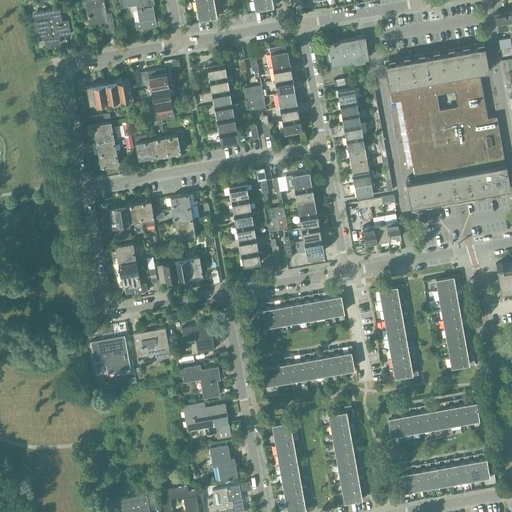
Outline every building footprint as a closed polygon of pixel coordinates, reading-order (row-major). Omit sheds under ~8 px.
[(106,19),(108,35),(109,35),(109,34),(115,33),(111,11),(106,12),(103,0),(79,0),(81,7),(87,6),(89,14),(88,14),(88,17),(89,16),(90,22),(106,19)] [(119,0),(121,7),(136,4),(139,20),(135,21),(137,29),(157,25),(155,20),(154,20),(154,18),(155,18),(153,4),(152,4),(152,6),(148,6),(146,0),(119,0)] [(195,0),(197,9),(214,6),(214,4),(213,0),(195,0)] [(253,0),(255,9),(273,5),(271,0),(253,0)] [(214,6),(197,9),(199,19),(216,16),(215,9),(221,7),(220,3),(214,4),(214,6)] [(59,35),(69,34),(71,33),(68,19),(62,20),(59,7),(39,11),(41,19),(35,20),(39,39),(44,38),(46,45),(60,43),(59,35)] [(508,27),(505,10),(493,12),(496,29),(508,27)] [(480,32),(478,23),(467,26),(469,35),(480,32)] [(352,38),(329,42),(332,62),(353,58),(354,62),(356,61),(365,60),(364,56),(368,55),(364,36),(352,38)] [(269,47),(272,66),(289,63),(287,50),(286,50),(285,44),(269,47)] [(488,69),(485,49),(484,44),(448,51),(448,54),(440,56),(440,52),(389,61),(385,63),(389,86),(392,100),(401,99),(415,179),(406,181),(410,200),(409,200),(410,205),(411,204),(443,198),(443,199),(446,198),(446,195),(454,193),(455,196),(505,187),(510,186),(505,162),(496,116),(487,117),(479,70),(487,68),(487,69),(488,69)] [(511,53),(511,47),(511,46),(500,48),(501,56),(511,53)] [(254,70),(258,69),(256,55),(250,56),(252,70),(254,70)] [(238,59),(240,72),(245,71),(246,71),(244,58),(238,59)] [(207,64),(209,77),(226,74),(224,61),(216,62),(215,59),(207,61),(208,64),(207,64)] [(272,66),(275,79),(292,76),(289,63),(272,66)] [(149,87),(150,87),(168,84),(166,72),(165,72),(164,67),(141,71),(143,84),(148,83),(149,87)] [(209,77),(212,91),(229,88),(226,74),(209,77)] [(275,79),(277,93),(294,90),(292,76),(275,79)] [(129,78),(115,81),(119,98),(132,96),(129,78)] [(115,81),(104,83),(107,101),(119,98),(115,81)] [(107,101),(104,83),(86,86),(89,104),(107,101)] [(150,87),(153,100),(170,97),(168,84),(150,87)] [(261,84),(252,86),(254,97),(263,95),(261,84)] [(243,87),(245,99),(254,97),(252,86),(243,87)] [(337,89),(339,101),(356,98),(353,86),(337,89)] [(212,91),(214,104),(231,101),(229,88),(212,91)] [(277,93),(280,106),(297,103),(294,90),(277,93)] [(263,95),(254,97),(256,108),(265,107),(263,95)] [(170,97),(153,100),(156,117),(174,114),(170,97)] [(254,97),(245,99),(247,110),(256,108),(254,97)] [(339,101),(341,113),(358,110),(356,98),(339,101)] [(214,104),(216,117),(233,114),(231,101),(214,104)] [(280,106),(282,119),(299,116),(297,103),(280,106)] [(341,113),(343,125),(360,122),(358,110),(341,113)] [(216,117),(219,131),(236,128),(233,114),(216,117)] [(299,116),(282,119),(284,133),(301,130),(299,116)] [(93,123),(96,141),(114,138),(113,131),(114,131),(113,126),(112,126),(110,120),(93,123)] [(268,122),(264,122),(262,123),(264,136),(270,135),(268,122)] [(343,125),(346,136),(362,134),(360,122),(343,125)] [(123,124),(125,136),(131,135),(129,123),(123,124)] [(254,124),(250,125),(252,138),(258,137),(256,124),(254,124)] [(236,128),(219,131),(221,144),(238,141),(236,128)] [(177,134),(164,136),(168,154),(180,151),(180,147),(185,146),(183,130),(176,131),(177,134)] [(156,156),(153,138),(147,139),(146,133),(134,135),(135,141),(138,159),(156,156)] [(346,136),(348,148),(364,145),(362,134),(346,136)] [(131,135),(125,136),(127,148),(133,147),(131,135)] [(164,136),(153,138),(156,156),(168,154),(164,136)] [(96,141),(98,153),(116,150),(114,138),(96,141)] [(348,148),(350,160),(366,157),(364,145),(348,148)] [(127,149),(128,158),(135,157),(133,148),(127,149)] [(116,150),(98,153),(101,166),(118,162),(116,150)] [(350,160),(352,172),(368,169),(366,157),(350,160)] [(352,172),(354,184),(371,181),(368,169),(352,172)] [(292,174),(294,187),(311,184),(309,171),(292,174)] [(274,191),(276,191),(280,190),(278,176),(272,178),(274,191)] [(228,179),(231,198),(248,195),(246,182),(242,183),(240,177),(228,179)] [(262,193),(267,192),(268,192),(266,179),(260,180),(262,193)] [(371,181),(354,184),(356,196),(373,193),(371,181)] [(294,187),(297,200),(314,197),(311,184),(294,187)] [(170,196),(172,208),(190,205),(188,193),(170,196)] [(393,194),(381,196),(382,203),(394,201),(393,194)] [(231,198),(233,212),(250,209),(248,195),(231,198)] [(381,196),(369,198),(371,205),(382,203),(381,196)] [(297,200),(299,214),(316,211),(314,197),(297,200)] [(371,205),(369,198),(357,200),(358,208),(371,205)] [(138,200),(138,202),(141,219),(146,219),(147,224),(155,223),(150,199),(144,201),(144,199),(138,200)] [(138,202),(125,204),(129,222),(141,219),(138,202)] [(129,222),(125,204),(108,207),(111,225),(129,222)] [(172,208),(175,221),(192,217),(190,205),(172,208)] [(283,205),(274,207),(276,218),(285,216),(283,205)] [(265,208),(267,220),(276,218),(274,207),(265,208)] [(233,212),(236,225),(253,222),(250,209),(233,212)] [(299,214),(301,227),(318,224),(316,211),(299,214)] [(285,216),(276,218),(278,229),(287,228),(285,216)] [(192,217),(175,221),(178,238),(195,235),(192,217)] [(276,218),(267,220),(269,231),(278,229),(276,218)] [(398,220),(386,222),(389,239),(401,237),(398,220)] [(236,225),(238,238),(255,235),(253,222),(236,225)] [(386,222),(374,224),(377,241),(389,239),(386,222)] [(301,227),(304,240),(321,237),(318,224),(301,227)] [(377,241),(374,224),(362,227),(365,243),(377,241)] [(117,235),(119,241),(132,239),(131,233),(117,235)] [(238,238),(241,252),(258,249),(255,235),(238,238)] [(321,237),(304,240),(306,254),(323,251),(321,237)] [(115,244),(118,262),(136,259),(132,241),(115,244)] [(290,243),(285,243),(283,244),(286,257),(292,256),(290,243)] [(276,245),(272,246),(274,259),(280,258),(278,245),(276,245)] [(258,249),(241,252),(243,265),(260,262),(258,249)] [(199,255),(186,257),(190,275),(202,273),(199,255)] [(186,257),(174,259),(178,277),(190,275),(186,257)] [(118,262),(120,274),(138,271),(136,259),(118,262)] [(178,277),(174,259),(157,262),(160,280),(178,277)] [(511,285),(511,263),(507,264),(507,262),(502,263),(502,262),(496,263),(500,287),(511,285)] [(122,287),(132,285),(133,293),(147,290),(146,282),(140,283),(138,271),(120,274),(122,287)] [(436,278),(437,288),(454,285),(454,284),(453,279),(459,277),(458,273),(452,274),(452,275),(436,278)] [(379,289),(381,298),(398,295),(398,294),(397,289),(403,288),(402,283),(395,284),(396,286),(379,289)] [(437,288),(439,298),(456,295),(456,293),(455,288),(461,287),(460,283),(454,284),(454,285),(437,288)] [(328,290),(329,296),(330,296),(334,313),(343,311),(340,294),(342,294),(341,288),(337,289),(338,295),(333,296),(332,290),(328,290)] [(318,292),(319,298),(321,298),(324,315),(334,313),(330,296),(329,296),(323,297),(322,291),(318,292)] [(439,298),(441,308),(458,304),(458,303),(457,298),(463,297),(462,292),(456,293),(456,295),(439,298)] [(308,294),(309,300),(311,300),(314,317),(324,315),(321,298),(319,298),(314,299),(313,293),(308,294)] [(381,298),(382,308),(400,305),(399,304),(398,298),(404,297),(404,293),(398,294),(398,295),(381,298)] [(299,296),(300,302),(301,301),(304,318),(314,317),(311,300),(309,300),(304,301),(303,295),(299,296)] [(289,297),(290,303),(292,303),(295,320),(304,318),(301,301),(300,302),(295,303),(293,297),(289,297)] [(279,299),(280,305),(282,305),(285,322),(295,320),(292,303),(290,303),(285,304),(284,298),(279,299)] [(270,301),(271,307),(272,307),(275,324),(285,322),(282,305),(280,305),(275,306),(274,300),(270,301)] [(260,303),(261,309),(262,308),(266,325),(275,324),(272,307),(271,307),(266,308),(265,302),(260,303)] [(382,308),(384,318),(401,315),(401,313),(400,308),(406,307),(405,302),(399,304),(400,305),(382,308)] [(441,308),(443,317),(460,314),(459,313),(459,307),(464,306),(464,302),(458,303),(458,304),(441,308)] [(262,308),(261,309),(256,309),(255,304),(250,304),(252,311),(253,311),(256,327),(266,325),(262,308)] [(384,318),(386,327),(403,324),(403,323),(402,318),(408,317),(407,312),(401,313),(401,315),(384,318)] [(443,317),(444,327),(461,324),(461,322),(460,317),(466,316),(465,312),(459,313),(460,314),(443,317)] [(215,348),(214,343),(209,319),(199,321),(199,323),(181,326),(182,327),(184,327),(186,338),(194,337),(197,351),(215,348)] [(444,327),(446,337),(463,334),(463,332),(462,327),(468,326),(467,321),(461,322),(461,324),(444,327)] [(386,327),(388,337),(405,334),(405,332),(404,327),(410,326),(409,322),(403,323),(403,324),(386,327)] [(137,356),(154,353),(155,359),(170,356),(165,327),(133,333),(137,356)] [(388,337),(389,347),(407,344),(406,342),(405,337),(411,336),(410,331),(405,332),(405,334),(388,337)] [(446,337),(448,346),(465,343),(465,342),(464,336),(470,335),(469,331),(463,332),(463,334),(446,337)] [(91,340),(94,361),(109,358),(112,371),(130,368),(124,334),(91,340)] [(448,346),(450,356),(467,353),(466,351),(465,346),(471,345),(471,340),(465,342),(465,343),(448,346)] [(389,347),(391,357),(408,354),(408,352),(407,347),(413,346),(412,341),(406,342),(407,344),(389,347)] [(338,347),(339,353),(341,353),(344,370),(353,368),(350,351),(352,350),(351,345),(347,345),(348,351),(343,352),(342,346),(338,347)] [(328,349),(329,355),(331,354),(334,371),(344,370),(341,353),(339,353),(334,354),(333,348),(328,349)] [(318,350),(319,356),(321,356),(324,373),(334,371),(331,354),(329,355),(324,356),(323,350),(318,350)] [(467,353),(450,356),(451,366),(468,363),(469,365),(475,364),(474,360),(468,361),(467,356),(473,355),(472,350),(466,351),(467,353)] [(309,352),(310,358),(311,358),(315,375),(324,373),(321,356),(319,356),(314,357),(313,351),(309,352)] [(391,357),(393,366),(410,363),(410,361),(409,356),(415,355),(414,351),(408,352),(408,354),(391,357)] [(299,354),(300,360),(302,360),(305,377),(315,375),(311,358),(310,358),(305,359),(304,353),(299,354)] [(290,356),(291,362),(292,361),(295,378),(305,377),(302,360),(300,360),(295,361),(294,355),(290,356)] [(280,357),(281,363),(282,363),(285,380),(295,378),(292,361),(291,362),(285,362),(284,357),(280,357)] [(270,359),(271,365),(273,365),(276,382),(285,380),(282,363),(281,363),(276,364),(275,358),(270,359)] [(273,365),(271,365),(266,366),(265,360),(261,361),(262,367),(263,367),(266,384),(276,382),(273,365)] [(410,363),(393,366),(395,376),(412,373),(412,375),(418,374),(417,370),(412,371),(411,366),(417,365),(416,360),(410,361),(410,363)] [(220,394),(217,379),(216,374),(219,374),(218,365),(201,368),(200,363),(181,367),(184,381),(202,378),(205,396),(197,398),(220,394)] [(463,398),(464,403),(466,403),(469,420),(478,418),(475,401),(477,401),(476,395),(472,396),(473,402),(468,403),(467,397),(463,398)] [(453,399),(454,405),(456,405),(459,422),(469,420),(466,403),(464,403),(459,404),(458,399),(453,399)] [(443,401),(444,407),(446,407),(449,424),(459,422),(456,405),(454,405),(449,406),(448,400),(443,401)] [(434,403),(435,409),(436,408),(440,426),(449,424),(446,407),(444,407),(439,408),(438,402),(434,403)] [(207,423),(209,433),(217,432),(218,438),(230,436),(229,430),(229,429),(224,403),(201,407),(201,406),(194,407),(193,403),(184,405),(184,409),(188,429),(188,427),(207,423)] [(328,414),(330,423),(347,420),(347,419),(346,414),(352,413),(351,404),(344,406),(345,411),(328,414)] [(424,405),(425,410),(427,410),(430,427),(440,426),(436,408),(435,409),(430,410),(429,404),(424,405)] [(415,406),(416,412),(417,412),(420,429),(430,427),(427,410),(425,410),(420,411),(419,405),(415,406)] [(405,408),(406,414),(407,414),(410,431),(420,429),(417,412),(416,412),(410,413),(409,407),(405,408)] [(395,410),(396,416),(398,415),(401,433),(410,431),(407,414),(406,414),(401,415),(400,409),(395,410)] [(398,415),(396,416),(391,417),(390,411),(386,412),(387,418),(388,418),(391,434),(401,433),(398,415)] [(272,424),(274,433),(291,430),(291,429),(290,424),(296,423),(294,415),(288,416),(289,421),(272,424)] [(330,423),(332,433),(349,430),(349,428),(348,423),(354,422),(353,418),(347,419),(347,420),(330,423)] [(332,433),(334,443),(351,440),(351,438),(350,433),(355,432),(355,427),(349,428),(349,430),(332,433)] [(274,433),(275,443),(293,440),(292,439),(291,434),(297,432),(296,428),(291,429),(291,430),(274,433)] [(334,443),(335,452),(353,449),(352,448),(351,443),(357,442),(356,437),(351,438),(351,440),(334,443)] [(275,443),(277,453),(294,450),(294,448),(293,443),(299,442),(298,438),(292,439),(293,440),(275,443)] [(231,462),(230,457),(228,443),(209,447),(212,466),(217,465),(220,480),(238,476),(235,462),(231,462)] [(277,453),(279,463),(296,460),(296,458),(295,453),(301,452),(300,447),(294,448),(294,450),(277,453)] [(335,452),(337,462),(354,459),(354,457),(353,452),(359,451),(358,447),(352,448),(353,449),(335,452)] [(473,454),(474,460),(476,460),(479,477),(489,475),(486,458),(488,457),(487,452),(483,452),(484,458),(478,459),(477,453),(473,454)] [(463,456),(464,462),(466,461),(469,478),(479,477),(476,460),(474,460),(469,461),(468,455),(463,456)] [(337,462),(339,472),(356,469),(356,467),(355,462),(361,461),(360,456),(354,457),(354,459),(337,462)] [(279,463),(281,472),(298,469),(298,468),(297,462),(303,461),(302,457),(296,458),(296,460),(279,463)] [(454,458),(455,463),(456,463),(459,480),(469,478),(466,461),(464,462),(459,463),(458,457),(454,458)] [(444,459),(445,465),(447,465),(450,482),(459,480),(456,463),(455,463),(449,464),(448,459),(444,459)] [(434,461),(435,467),(437,467),(440,484),(450,482),(447,465),(445,465),(440,466),(439,460),(434,461)] [(425,463),(426,469),(427,468),(430,485),(440,484),(437,467),(435,467),(430,468),(429,462),(425,463)] [(415,465),(416,470),(417,470),(421,487),(430,485),(427,468),(426,469),(421,470),(420,464),(415,465)] [(405,466),(406,472),(408,472),(411,489),(421,487),(417,470),(416,470),(411,471),(410,465),(405,466)] [(339,472),(341,482),(358,479),(357,477),(357,472),(362,470),(362,466),(356,467),(356,469),(339,472)] [(281,472),(282,482),(300,479),(299,477),(298,472),(304,471),(303,467),(298,468),(298,469),(281,472)] [(408,472),(406,472),(401,473),(400,467),(396,468),(397,475),(398,474),(401,491),(411,489),(408,472)] [(282,482),(284,492),(301,489),(301,487),(300,482),(306,481),(305,476),(299,477),(300,479),(282,482)] [(341,482),(342,491),(360,488),(359,486),(358,481),(364,480),(363,476),(357,477),(358,479),(341,482)] [(242,488),(253,486),(251,478),(241,480),(242,488)] [(164,511),(170,511),(170,506),(172,506),(170,498),(183,496),(185,511),(199,511),(195,488),(188,490),(187,484),(160,489),(164,511)] [(209,511),(244,511),(239,484),(227,486),(226,486),(226,487),(212,489),(213,496),(207,497),(208,502),(207,502),(208,504),(209,511)] [(360,488),(342,491),(344,501),(361,498),(360,491),(366,490),(365,485),(359,486),(360,488)] [(284,492),(286,501),(303,498),(303,497),(302,491),(308,490),(307,486),(301,487),(301,489),(284,492)] [(122,511),(149,511),(149,505),(155,504),(153,490),(142,492),(143,494),(120,498),(122,511)] [(303,498),(286,501),(288,511),(305,508),(304,501),(309,500),(309,495),(303,497),(303,498)]
